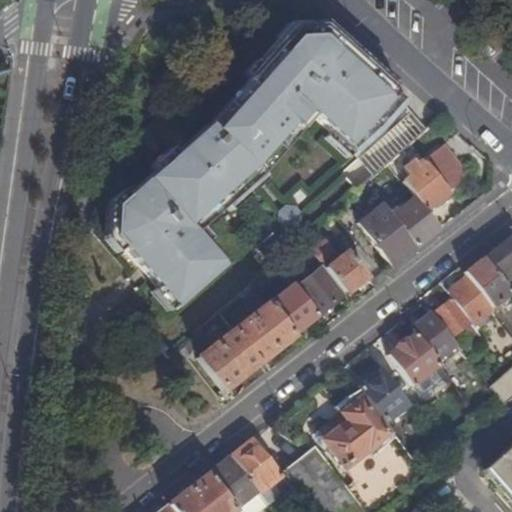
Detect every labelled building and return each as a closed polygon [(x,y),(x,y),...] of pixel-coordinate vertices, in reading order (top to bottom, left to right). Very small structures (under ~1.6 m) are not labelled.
[(108,235),(171,311),(224,262),(206,243),(213,236),(208,229),(228,211),(222,204),(237,192),(250,181),(265,167),(279,153),(301,129),(306,134),(319,122),(347,150),(348,149),(351,153),(375,132),(376,133),(380,130),(382,129),(404,105),(325,27),(293,27),(249,75),(251,78),(254,81),(211,126),(208,122),(110,207),(108,235)] [(422,162),(446,193),(466,178),(443,146),(422,162)] [(364,148),(343,174),(355,184),(375,158),(364,148)] [(422,211),(446,193),(422,162),(421,161),(414,166),(411,162),(402,169),(408,176),(400,183),(412,199),(422,211)] [(387,166),(378,174),(384,181),(392,173),(387,166)] [(413,249),(437,230),(422,211),(412,199),(388,217),(413,249)] [(389,267),(413,249),(388,217),(380,206),(377,208),(373,204),(362,213),(365,217),(355,225),(389,267)] [(344,252),(347,257),(358,249),(335,217),(323,226),(344,252)] [(511,236),(511,235),(480,259),(500,285),(511,275),(511,271),(511,270),(511,268),(511,236)] [(342,295),(364,278),(347,257),(344,252),(335,259),(321,241),(308,252),(308,253),(320,268),(342,295)] [(296,286),(320,268),(308,253),(284,271),(296,286)] [(461,275),(463,279),(489,309),(508,295),(500,285),(480,259),(461,275)] [(314,317),(342,295),(320,268),(296,286),(292,289),(314,317)] [(445,293),(449,299),(468,324),(470,325),(489,311),(489,309),(463,279),(445,293)] [(263,287),(258,280),(251,287),(256,293),(263,287)] [(289,336),(314,317),(292,289),(291,287),(266,306),(289,336)] [(449,299),(429,315),(452,345),(457,342),(452,336),(468,324),(449,299)] [(283,342),(289,336),(266,306),(265,305),(231,331),(256,363),(283,342)] [(429,315),(409,330),(412,335),(432,361),(452,345),(429,315)] [(239,375),(256,363),(231,331),(195,359),(219,390),(239,375)] [(432,361),(412,335),(385,356),(410,388),(437,367),(432,361)] [(366,378),(354,388),(381,423),(404,406),(373,365),(363,373),(366,378)] [(501,407),(511,397),(511,372),(509,369),(486,388),(492,396),(501,407)] [(501,407),(492,396),(483,404),(491,415),(501,407)] [(311,448),(276,476),(286,489),(304,511),(376,511),(412,485),(422,477),(401,449),(397,451),(357,399),(314,433),(342,469),(333,475),(311,448)] [(472,412),(464,418),(473,431),(481,424),(472,412)] [(248,440),(227,456),(255,492),(264,505),(286,489),(276,476),(248,440)] [(511,443),(483,470),(511,503),(511,443)] [(227,456),(204,474),(232,510),(255,492),(227,456)] [(196,480),(164,505),(169,511),(229,511),(232,510),(204,474),(196,480)]
